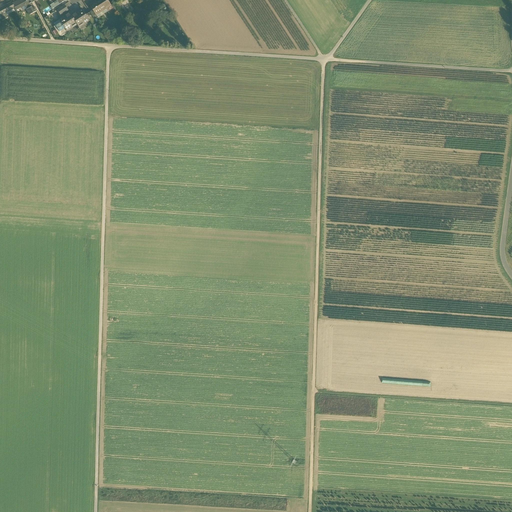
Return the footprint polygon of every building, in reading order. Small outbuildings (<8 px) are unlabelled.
[(26,9),(27,10),(31,7),(29,4),(27,0),(19,0),(12,4),(15,8),(15,9),(21,6),(24,4),(26,9)] [(48,0),(50,2),(52,0),(55,0),(57,1),(50,5),(52,9),(66,0),(48,0)] [(92,10),(95,14),(105,7),(106,9),(108,11),(112,8),(107,0),(97,0),(94,3),(93,2),(89,5),(92,10)] [(5,13),(15,8),(12,4),(11,2),(0,8),(0,15),(3,20),(8,18),(5,13)] [(57,10),(60,15),(68,10),(64,5),(57,10)] [(95,14),(96,15),(106,9),(105,7),(95,14)] [(82,9),(72,16),(71,16),(75,22),(77,24),(77,25),(82,22),(83,24),(89,20),(85,15),(82,9),(81,9),(82,9)] [(108,11),(106,9),(96,15),(98,17),(98,18),(108,11)] [(90,22),(94,19),(90,12),(85,15),(89,20),(90,22)] [(59,20),(60,22),(64,28),(66,31),(66,32),(67,31),(66,31),(72,27),(71,26),(75,22),(71,16),(72,16),(69,13),(59,20),(59,19),(59,20)] [(55,27),(59,32),(64,28),(60,22),(55,26),(55,27)] [(59,32),(55,27),(54,27),(59,36),(62,36),(66,33),(66,31),(61,35),(59,32)]
